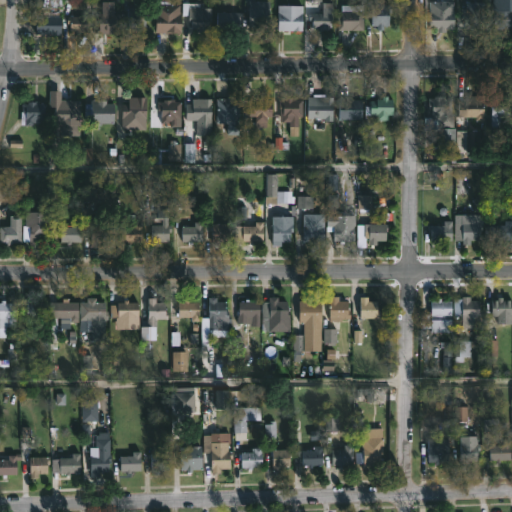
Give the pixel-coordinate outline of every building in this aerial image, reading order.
[(68,0),(68,1),(61,1),(60,34),(35,34),(34,0),(68,0)] [(511,29),(489,29),(488,15),(492,15),(492,0),(511,0),(511,29)] [(268,2),(268,16),(266,16),(265,32),(250,32),(250,28),(247,27),(248,1),(268,2)] [(454,1),(454,29),(445,28),(445,32),(436,32),(436,29),(428,29),(429,1),(454,1)] [(112,2),(112,14),(120,14),(120,33),(99,33),(99,31),(94,31),(94,14),(99,14),(99,2),(112,2)] [(484,2),(484,19),(482,19),(482,28),(471,28),(472,25),(464,25),(464,15),(461,15),(461,8),(466,8),(466,2),(484,2)] [(201,6),(201,8),(212,8),(211,22),(209,22),(209,30),(190,30),(190,19),(188,19),(188,15),(182,15),(182,3),(188,3),(188,6),(201,6)] [(379,3),(379,4),(390,4),(389,25),(384,25),(384,29),(376,29),(376,25),(370,25),(369,4),(376,4),(376,3),(379,3)] [(180,14),(180,32),(155,32),(155,4),(179,4),(179,14),(180,14)] [(279,30),(277,30),(277,5),(303,5),(302,30),(279,30)] [(337,30),(337,15),(341,15),(341,5),(363,5),(363,30),(337,30)] [(144,24),(144,28),(139,28),(139,32),(133,32),(133,28),(127,28),(127,7),(145,7),(145,24),(144,24)] [(241,13),(240,31),(215,30),(215,12),(241,13)] [(331,14),(312,14),(312,31),(331,31),(331,14)] [(91,18),(69,18),(69,38),(91,38),(91,18)] [(484,95),(484,120),(475,120),(475,117),(457,117),(457,101),(464,101),(465,95),(484,95)] [(145,97),(145,118),(140,118),(140,124),(128,123),(129,118),(121,118),(121,103),(128,103),(128,96),(145,97)] [(232,96),(232,98),(238,99),(238,125),(215,125),(216,98),(226,99),(226,96),(232,96)] [(272,100),(272,116),(266,116),(266,127),(254,127),(254,116),(242,115),(242,103),(248,103),(248,100),(260,101),(260,96),(267,96),(267,100),(272,100)] [(333,97),(332,121),(323,121),(323,119),(307,118),(307,96),(333,97)] [(388,96),(388,99),(392,99),(392,115),(388,115),(387,120),(377,120),(377,114),(364,114),(364,106),(369,106),(369,100),(376,100),(376,98),(382,98),(382,96),(388,96)] [(442,96),(442,98),(451,98),(451,113),(454,113),(453,127),(439,127),(439,130),(423,130),(423,117),(425,117),(425,106),(427,106),(427,98),(442,96)] [(295,97),(295,99),(302,99),(301,116),(297,116),(297,126),(289,125),(289,121),(282,121),(282,111),(278,111),(278,99),(295,97)] [(508,128),(490,127),(490,97),(511,97),(511,117),(510,117),(508,128)] [(211,99),(210,122),(202,122),(202,120),(185,120),(185,103),(191,103),(191,98),(211,99)] [(174,99),(174,101),(180,101),(180,118),(176,118),(176,127),(170,127),(170,120),(168,120),(168,124),(160,124),(160,109),(157,109),(157,101),(174,99)] [(361,118),(338,118),(338,99),(361,99),(361,118)] [(51,135),(50,135),(50,120),(51,120),(51,105),(58,105),(58,100),(78,100),(78,136),(51,135)] [(106,100),(105,103),(113,103),(113,123),(98,123),(98,129),(91,129),(91,126),(89,126),(89,120),(83,120),(84,103),(90,103),(90,100),(106,100)] [(38,101),(38,103),(44,103),(44,121),(25,121),(25,125),(20,125),(21,103),(38,101)] [(468,152),(455,152),(455,131),(480,131),(479,152),(468,152)] [(276,174),(276,191),(290,191),(290,202),(265,203),(265,174),(276,174)] [(355,216),(354,241),(344,241),(344,244),(340,244),(340,241),(333,241),(333,233),(331,233),(331,227),(333,226),(326,226),(327,194),(338,194),(337,215),(355,216)] [(167,218),(167,225),(171,225),(171,233),(168,233),(168,241),(159,242),(159,246),(151,246),(150,225),(153,225),(153,218),(157,217),(156,199),(170,199),(170,218),(167,218)] [(49,205),(48,244),(37,244),(37,247),(27,247),(27,242),(21,242),(21,226),(23,226),(24,204),(49,205)] [(108,210),(108,220),(110,220),(110,229),(108,229),(108,233),(98,233),(98,245),(90,245),(90,216),(95,216),(95,210),(108,210)] [(20,215),(20,243),(10,243),(10,245),(4,245),(5,243),(0,243),(0,226),(9,227),(9,215),(20,215)] [(133,215),(133,222),(141,222),(141,242),(130,242),(130,244),(127,244),(127,242),(120,242),(121,215),(133,215)] [(271,246),(271,216),(292,216),(292,241),(280,241),(280,246),(271,246)] [(438,240),(431,240),(432,225),(444,225),(444,220),(452,220),(452,240),(438,240)] [(511,220),(511,240),(484,238),(484,226),(492,227),(492,225),(504,225),(505,220),(511,220)] [(252,241),(241,241),(242,226),(255,226),(255,221),(262,222),(262,241),(252,241)] [(323,221),(322,241),(315,241),(314,247),(305,247),(306,241),(302,241),(302,225),(315,226),(315,221),(323,221)] [(202,241),(192,242),(192,244),(188,244),(187,241),(181,241),(181,226),(194,226),(194,222),(202,222),(202,241)] [(470,240),(469,244),(462,244),(462,240),(454,240),(454,224),(480,223),(480,240),(470,240)] [(220,245),(211,245),(212,224),(232,224),(231,232),(229,232),(229,242),(220,242),(220,245)] [(386,231),(386,240),(377,240),(377,245),(368,245),(368,238),(365,238),(365,247),(356,247),(356,225),(388,224),(388,231),(386,231)] [(70,241),(70,244),(66,244),(66,242),(59,242),(59,227),(80,227),(80,241),(70,241)] [(337,295),(337,300),(346,300),(346,309),(349,309),(349,318),(340,318),(340,320),(328,320),(328,295),(337,295)] [(367,296),(367,300),(376,300),(376,308),(379,308),(379,318),(358,318),(358,316),(356,316),(356,312),(358,312),(358,296),(367,296)] [(470,297),(470,301),(479,301),(479,310),(482,310),(482,324),(473,324),(473,328),(461,328),(462,316),(453,316),(453,298),(461,299),(461,296),(470,297)] [(503,297),(503,300),(511,300),(511,324),(497,324),(497,316),(491,316),(491,300),(497,300),(497,297),(503,297)] [(34,298),(34,302),(43,302),(43,314),(35,314),(34,325),(26,325),(26,298),(34,298)] [(94,298),(94,302),(103,302),(104,341),(91,341),(91,320),(78,320),(78,302),(86,302),(86,298),(94,298)] [(155,298),(155,302),(164,302),(164,319),(155,319),(155,326),(147,326),(147,298),(155,298)] [(216,298),(216,302),(225,302),(225,311),(228,311),(228,337),(215,337),(215,331),(213,331),(213,325),(208,325),(208,298),(216,298)] [(312,298),(312,300),(321,300),(320,329),(308,329),(308,323),(298,323),(299,301),(302,301),(302,298),(312,298)] [(441,298),(441,301),(451,301),(451,325),(436,325),(436,330),(431,330),(431,301),(437,301),(437,298),(441,298)] [(0,299),(3,299),(3,301),(14,302),(14,326),(0,326),(0,299)] [(68,299),(68,303),(77,302),(77,322),(69,322),(69,328),(59,328),(59,318),(49,318),(49,307),(56,307),(56,303),(61,303),(61,299),(68,299)] [(249,299),(249,302),(259,301),(259,327),(250,327),(250,324),(248,324),(248,329),(243,329),(243,324),(236,323),(236,309),(238,309),(236,305),(238,305),(238,301),(245,301),(245,299),(249,299)] [(127,300),(127,302),(138,303),(137,323),(130,323),(130,317),(109,317),(109,305),(117,305),(117,302),(123,302),(123,300),(127,300)] [(289,302),(289,332),(269,332),(269,319),(261,319),(262,301),(289,302)] [(198,302),(199,321),(191,321),(191,318),(177,318),(177,302),(198,302)] [(194,412),(174,413),(173,393),(194,393),(194,412)] [(83,421),(81,421),(81,400),(96,400),(97,421),(83,421)] [(246,432),(246,440),(233,440),(232,407),(254,406),(255,419),(246,420),(247,432),(246,432)] [(381,428),(383,454),(379,454),(379,464),(370,464),(370,467),(362,468),(361,428),(381,428)] [(102,433),(102,435),(108,435),(110,463),(108,463),(108,472),(98,472),(99,477),(89,478),(89,448),(94,448),(94,435),(98,435),(98,433),(102,433)] [(211,435),(211,443),(227,443),(227,451),(231,451),(232,459),(229,459),(229,469),(220,469),(220,475),(210,475),(210,453),(202,453),(202,435),(211,435)] [(477,436),(477,444),(480,444),(480,452),(478,452),(478,464),(467,464),(467,466),(460,466),(460,436),(477,436)] [(439,462),(439,464),(434,464),(434,462),(427,462),(427,439),(448,439),(448,462),(439,462)] [(500,460),(500,463),(496,463),(496,460),(489,460),(489,445),(501,445),(501,441),(510,441),(510,460),(500,460)] [(190,469),(190,474),(185,474),(184,470),(178,470),(178,446),(200,445),(200,469),(190,469)] [(342,465),(342,468),(338,468),(338,465),(331,465),(331,450),(344,449),(344,445),(352,445),(352,465),(342,465)] [(322,446),(322,453),(323,453),(322,466),(312,466),(312,468),(308,468),(308,466),(303,467),(303,466),(294,466),(294,451),(313,451),(313,449),(312,449),(313,446),(322,446)] [(261,448),(261,462),(263,462),(261,467),(251,467),(251,470),(247,470),(247,467),(240,467),(241,460),(238,460),(238,454),(240,454),(240,452),(253,453),(251,452),(251,448),(261,448)] [(289,457),(290,466),(272,467),(272,457),(270,457),(269,452),(272,451),(272,450),(291,449),(291,457),(289,457)] [(140,452),(139,471),(135,472),(135,471),(130,471),(130,473),(125,473),(125,471),(124,471),(124,473),(119,471),(119,456),(132,456),(132,451),(140,452)] [(0,459),(7,459),(7,454),(20,453),(20,459),(14,459),(15,474),(0,474),(0,459)] [(69,473),(69,475),(65,475),(65,473),(50,473),(50,459),(71,458),(71,453),(79,453),(79,473),(69,473)] [(153,475),(150,475),(150,454),(170,454),(170,461),(168,461),(168,470),(158,470),(158,475),(153,475)] [(32,478),(29,478),(29,457),(48,457),(48,464),(46,464),(46,474),(37,474),(37,478),(32,478)]
